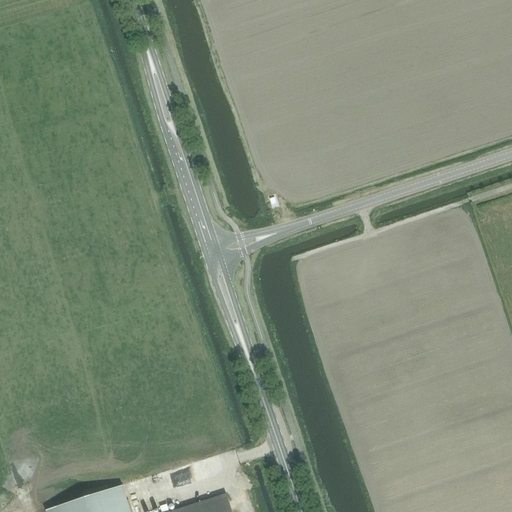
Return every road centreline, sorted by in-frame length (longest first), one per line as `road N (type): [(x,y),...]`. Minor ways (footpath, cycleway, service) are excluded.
road 1 (tertiary): [(211,253),(511,153)]
road 2 (tertiary): [(298,511),(211,253)]
road 3 (tertiary): [(211,253),(130,0)]
